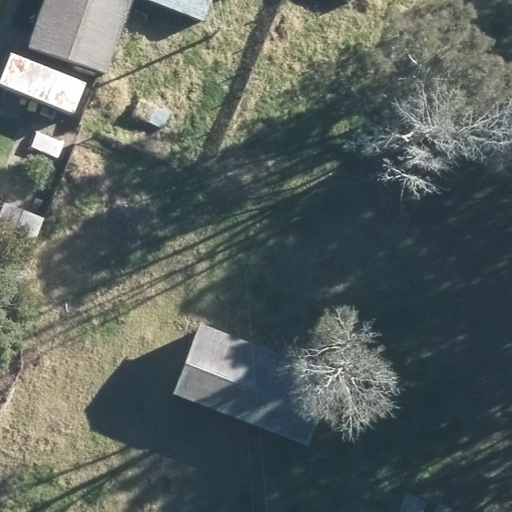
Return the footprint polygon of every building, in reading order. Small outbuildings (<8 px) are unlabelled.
[(57,0),(40,52),(117,78),(144,0),(57,0)] [(149,0),(214,24),(222,0),(149,0)] [(174,16),(168,32),(180,37),(187,20),(174,16)] [(192,23),(184,38),(196,44),(204,28),(192,23)] [(67,193),(70,209),(84,206),(81,190),(67,193)] [(16,208),(0,246),(0,269),(30,281),(53,222),(16,208)] [(188,395),(322,449),(350,380),(217,326),(188,395)]
